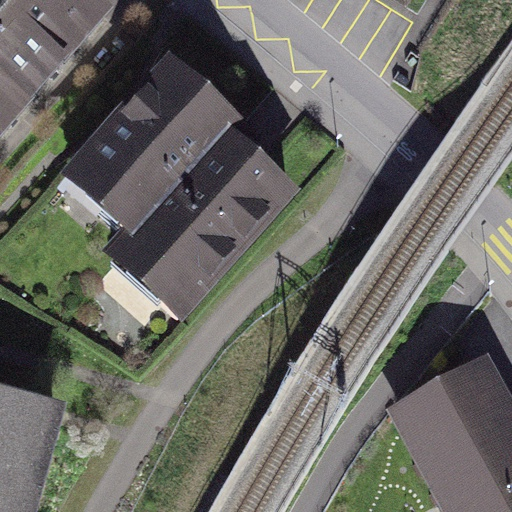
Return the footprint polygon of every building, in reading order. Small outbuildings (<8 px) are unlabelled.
[(0,0),(0,143),(107,15),(88,0),(0,0)] [(370,0),(408,22),(421,0),(370,0)] [(60,177),(119,230),(101,249),(185,324),(298,199),(222,131),(235,116),(169,56),(60,177)] [(511,511),(511,414),(492,376),(402,423),(448,511),(511,511)] [(0,511),(38,511),(63,418),(0,402),(0,511)]
